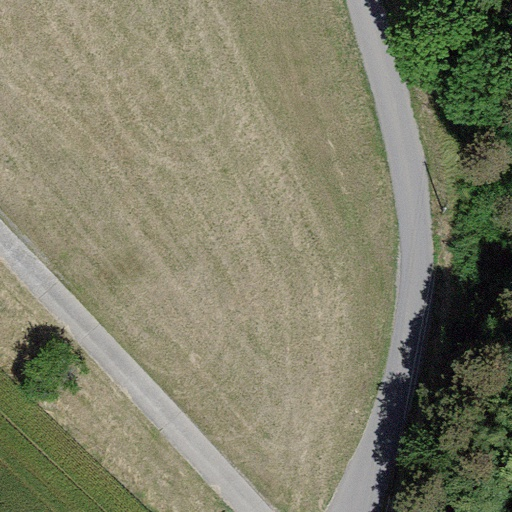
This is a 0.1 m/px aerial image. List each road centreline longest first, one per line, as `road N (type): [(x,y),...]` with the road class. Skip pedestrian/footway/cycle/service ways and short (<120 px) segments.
road 1 (residential): [(365,0),(400,119),(418,260),(393,426),(363,511)]
road 2 (unclassified): [(0,238),(258,511)]
